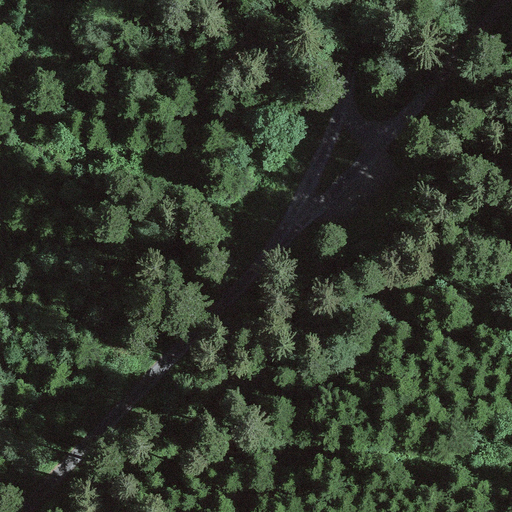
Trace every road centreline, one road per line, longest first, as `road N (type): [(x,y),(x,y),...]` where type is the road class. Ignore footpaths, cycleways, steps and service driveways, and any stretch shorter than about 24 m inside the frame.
road 1 (track): [(395,0),(380,76),(252,289),(27,511)]
road 2 (track): [(337,147),(485,0)]
